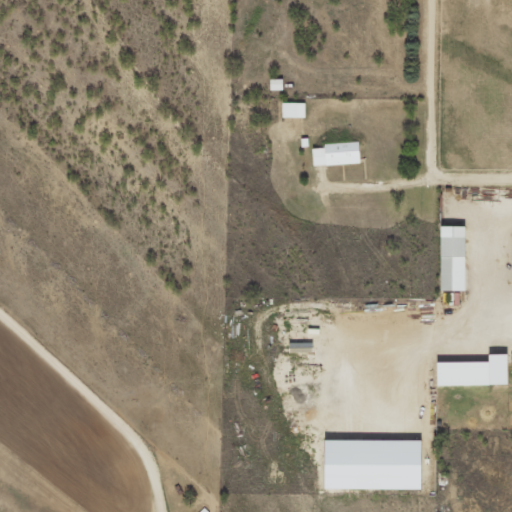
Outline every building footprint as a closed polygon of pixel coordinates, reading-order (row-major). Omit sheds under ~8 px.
[(286,89),(286,78),(273,78),(273,89),(286,89)] [(308,102),(284,102),(284,117),(308,117),(308,102)] [(316,165),(363,163),(363,142),(327,143),(327,148),(315,148),(316,165)] [(469,226),(443,225),(442,291),(469,291),(469,226)] [(492,361),(441,362),(441,385),(511,383),(511,379),(511,354),(491,354),(492,361)] [(425,489),(426,440),(329,439),(329,488),(425,489)]
